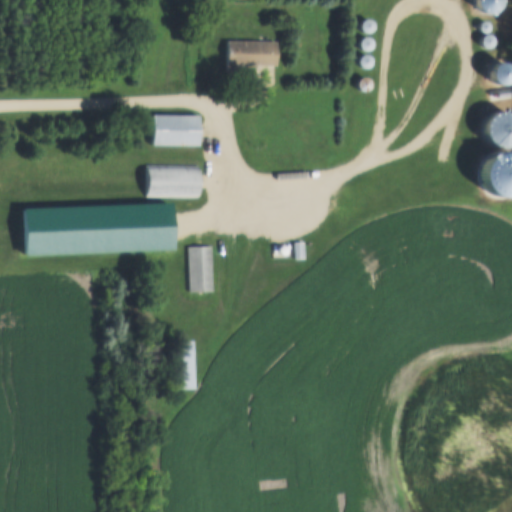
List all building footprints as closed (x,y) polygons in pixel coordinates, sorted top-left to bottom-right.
[(482,20),(484,19),(487,17),(487,14),(486,11),(484,9),(482,8),(479,9),(477,11),(476,14),(477,17),(479,19),(482,20)] [(364,33),(367,31),(370,29),(371,25),(370,21),(367,19),(364,18),(360,19),(357,21),(356,25),(357,29),(360,32),(364,33)] [(482,33),(485,32),(487,30),(488,27),(487,24),(485,22),(482,21),(479,22),(477,24),(477,27),(477,30),(479,32),(482,33)] [(485,48),(488,47),(491,45),(492,41),(491,37),(488,35),(485,34),(481,35),(478,37),(477,41),(478,45),(481,47),(485,48)] [(362,51),(366,50),(369,47),(369,43),(368,40),(366,37),(362,36),(358,37),(356,40),(355,43),(356,47),(358,50),(362,51)] [(221,51),(271,48),(273,76),(223,79),(221,51)] [(362,68),(365,67),(368,65),(369,61),(368,57),(365,55),(362,54),(358,55),(355,57),(354,61),(355,65),(358,67),(362,68)] [(498,85),(504,83),(508,79),(510,73),(508,67),(504,62),(498,61),(492,62),(487,67),(486,73),(487,79),(492,83),(498,85)] [(360,91),(364,90),(367,88),(368,84),(366,80),(364,78),(360,77),(356,78),(354,80),(353,84),(354,88),(356,90),(360,91)] [(499,148),(505,147),(510,144),(511,142),(511,118),(510,116),(505,113),(498,111),(492,113),(487,116),(483,121),(480,127),(481,133),(483,139),(487,144),(492,147),(499,148)] [(148,114),(148,149),(198,149),(198,115),(148,114)] [(144,175),(198,176),(197,211),(164,211),(143,210),(144,175)] [(14,215),(16,259),(166,252),(164,211),(143,210),(14,215)] [(185,241),(184,293),(213,294),(214,242),(185,241)] [(290,242),(302,242),(302,257),(291,258),(290,242)] [(271,244),(289,244),(289,255),(271,256),(271,244)] [(166,338),(169,391),(194,390),(191,337),(166,338)]
